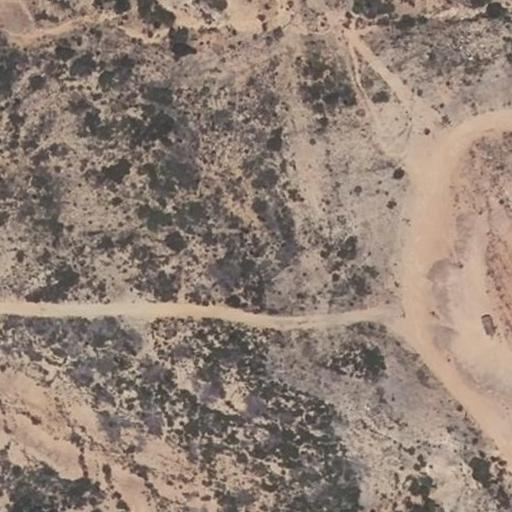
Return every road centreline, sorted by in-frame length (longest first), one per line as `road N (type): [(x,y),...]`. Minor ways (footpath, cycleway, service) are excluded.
road 1 (track): [(511,108),(452,132),(401,312),(511,456)]
road 2 (track): [(0,288),(401,312)]
